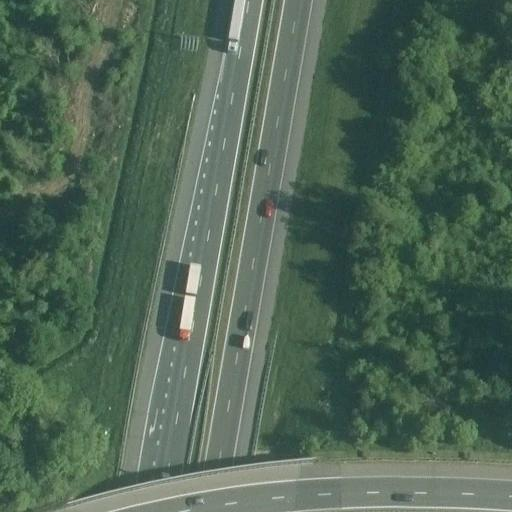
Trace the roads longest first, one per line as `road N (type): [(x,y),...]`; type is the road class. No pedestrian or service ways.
road 1 (motorway): [(212,511),(300,0)]
road 2 (motorway): [(247,0),(160,511)]
road 3 (motorway): [(511,496),(349,493),(172,511)]
